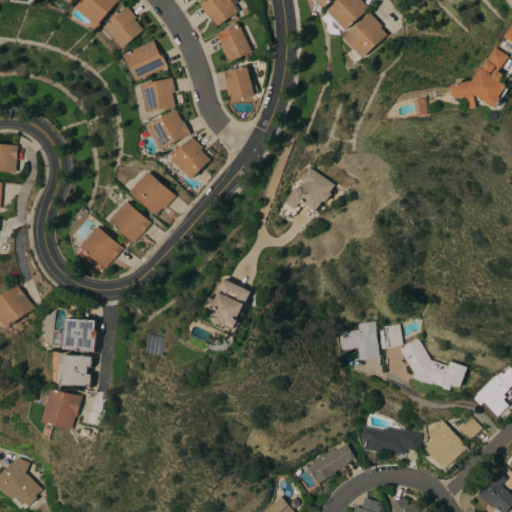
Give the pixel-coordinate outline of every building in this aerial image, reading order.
[(119,0),(98,26),(77,9),(78,7),(77,7),(82,0),(119,0)] [(235,0),(237,2),(234,4),(239,11),(217,26),(210,15),(208,16),(200,5),(207,0),(235,0)] [(332,0),(325,7),(324,6),(322,8),(314,0),(332,0)] [(361,0),(369,8),(345,30),(344,29),(342,30),(327,13),(328,12),(327,11),(339,0),(361,0)] [(124,48),(123,47),(122,48),(104,30),(106,28),(105,27),(127,7),(137,17),(135,19),(144,30),(124,48)] [(369,13),(382,26),(380,28),(386,35),(362,58),(361,57),(360,58),(343,40),(344,39),(343,38),(369,13)] [(251,52),(232,61),(230,58),(227,60),(220,45),(222,44),(217,33),(239,23),(251,52)] [(503,36),(511,42),(511,23),(503,36)] [(154,40),(158,49),(159,48),(168,66),(138,81),(125,55),(154,40)] [(497,47),(510,56),(502,69),(497,66),(492,74),(493,75),(497,69),(506,75),(502,81),(509,85),(507,88),(510,90),(503,100),(503,102),(501,106),(495,107),(487,101),(484,102),(480,100),(480,96),(477,95),(476,97),(469,98),(467,97),(459,99),(455,96),(454,88),(455,84),(475,81),(497,47)] [(255,96),(235,102),(234,99),(230,100),(225,84),(228,83),(227,81),(226,81),(225,74),(226,74),(225,72),(247,66),(255,96)] [(173,78),(176,93),(173,93),(176,106),(149,113),(143,85),(173,78)] [(161,150),(161,149),(160,149),(148,127),(149,126),(148,124),(176,109),(183,122),(184,121),(191,134),(161,150)] [(173,158),(169,154),(180,146),(183,148),(193,137),(204,148),(201,150),(211,160),(192,180),(191,178),(190,179),(171,161),(172,160),(171,159),(173,158)] [(0,171),(0,144),(18,147),(15,173),(0,171)] [(336,185),(331,192),(333,194),(327,203),(324,201),(315,214),(305,207),(307,205),(304,203),(300,204),(297,209),(287,202),(296,189),(303,187),(307,182),(301,178),(306,172),(307,173),(311,167),(336,185)] [(175,196),(164,210),(162,208),(156,215),(130,192),(148,172),(175,196)] [(110,222),(110,221),(109,220),(125,201),(126,203),(127,202),(151,223),(134,243),(110,222)] [(105,269),(81,248),(82,246),(80,245),(96,226),(98,228),(99,227),(122,247),(124,248),(105,269)] [(245,304),(248,306),(246,311),(246,313),(245,315),(244,317),(243,317),(242,318),(237,329),(234,328),(233,330),(224,326),(225,324),(223,323),(222,325),(219,323),(218,324),(216,324),(215,323),(215,322),(215,321),(212,320),(215,311),(212,309),(213,309),(207,306),(211,297),(217,299),(225,279),(228,280),(229,279),(230,279),(232,281),(233,282),(233,283),(236,284),(238,284),(239,284),(240,285),(241,286),(241,287),(244,288),(245,288),(246,288),(247,288),(249,289),(249,290),(249,291),(252,292),(245,304)] [(35,308),(7,328),(6,327),(5,328),(1,323),(0,323),(0,297),(17,285),(35,308)] [(65,349),(65,348),(62,347),(63,329),(67,330),(67,329),(64,329),(64,320),(68,320),(68,319),(95,321),(94,332),(96,332),(94,351),(65,349)] [(379,357),(359,360),(357,347),(341,350),(339,333),(358,330),(357,324),(374,321),(379,357)] [(380,349),(376,328),(398,324),(402,345),(380,349)] [(447,366),(448,361),(467,367),(460,388),(444,383),(443,387),(432,383),(432,385),(412,378),(413,374),(399,350),(417,339),(430,360),(447,366)] [(63,385),(63,383),(60,383),(62,355),(93,357),(92,366),(88,366),(88,374),(92,375),(91,387),(63,385)] [(497,377),(506,368),(511,374),(511,384),(508,389),(501,397),(509,405),(497,416),(476,394),(495,375),(497,377)] [(46,423),(50,405),(47,404),(50,392),(53,393),(54,390),(81,396),(82,395),(84,395),(79,417),(77,416),(74,429),(46,423)] [(482,428),(470,440),(458,428),(470,416),(482,428)] [(466,446),(443,469),(424,449),(433,440),(427,434),(441,420),(466,446)] [(383,431),(383,428),(396,430),(396,429),(422,434),(418,451),(405,449),(404,455),(380,450),(380,452),(363,449),(365,439),(361,439),(363,427),(383,431)] [(346,444),(355,459),(352,461),(347,464),(347,465),(335,472),(336,474),(318,485),(307,468),(311,465),(310,464),(318,459),(318,460),(346,444)] [(42,490),(35,496),(37,498),(24,511),(12,498),(2,491),(0,489),(0,475),(17,458),(29,463),(25,473),(42,490)] [(477,495),(498,472),(506,479),(500,485),(511,496),(511,504),(504,511),(499,511),(500,511),(496,508),(494,510),(477,495)] [(262,511),(280,496),(295,511),(262,511)] [(353,511),(355,507),(361,508),(364,498),(378,502),(377,506),(380,507),(378,511),(353,511)] [(394,511),(391,503),(404,498),(407,505),(415,502),(419,511),(426,509),(427,511),(394,511)]
